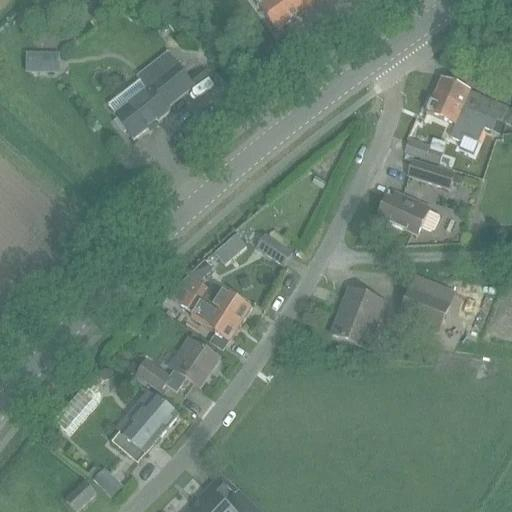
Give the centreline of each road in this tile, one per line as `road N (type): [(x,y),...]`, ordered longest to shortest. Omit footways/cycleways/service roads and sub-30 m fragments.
road 1 (unclassified): [(0,410),(116,280),(248,158),(384,53)]
road 2 (residential): [(127,511),(331,260)]
road 3 (residential): [(331,260),(390,114),(393,78),(384,53)]
road 4 (residential): [(331,260),(511,256)]
